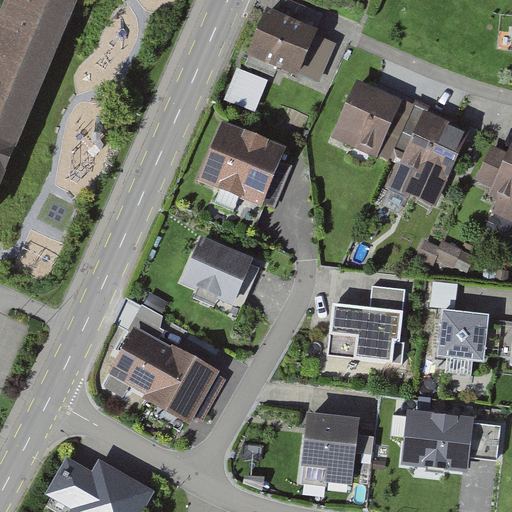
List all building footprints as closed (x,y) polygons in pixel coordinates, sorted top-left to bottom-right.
[(0,200),(81,6),(67,0),(9,0),(0,22),(0,200)] [(329,39),(274,15),(254,61),(308,85),(329,39)] [(227,94),(258,105),(269,73),(238,62),(227,94)] [(406,110),(363,91),(340,143),(383,162),(406,110)] [(472,141),(429,121),(397,189),(440,209),(472,141)] [(294,153),(227,127),(203,187),(270,213),(294,153)] [(511,158),(494,200),(506,205),(500,219),(511,224),(511,158)] [(266,267),(207,242),(188,286),(247,311),(266,267)] [(337,300),(332,355),(399,361),(403,309),(405,288),(374,285),(372,303),(337,300)] [(498,321),(450,316),(446,357),(494,363),(498,321)] [(231,381),(140,333),(116,377),(160,400),(157,407),(203,432),(231,381)] [(501,455),(504,419),(407,411),(403,453),(470,459),(471,452),(501,455)] [(360,426),(306,421),(300,483),(354,489),(360,426)] [(100,475),(75,461),(53,498),(70,508),(67,511),(161,511),(167,502),(105,466),(100,475)]
